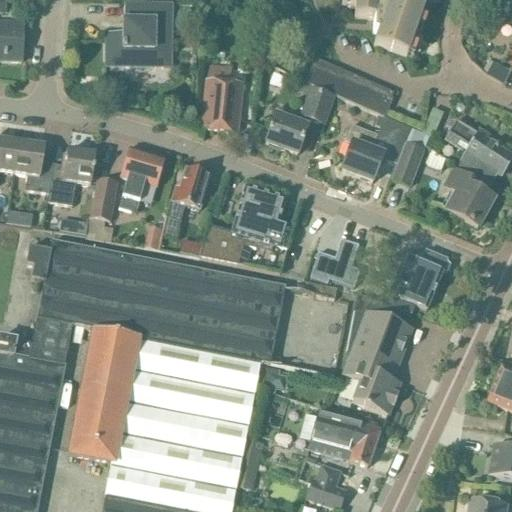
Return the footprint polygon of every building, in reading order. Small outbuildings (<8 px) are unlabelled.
[(341,0),(341,10),(354,10),(354,21),(373,23),(372,36),(377,37),(373,49),(406,60),(406,59),(412,61),(416,48),(410,46),(415,33),(421,35),(425,21),(420,19),(425,4),(419,2),(419,0),(341,0)] [(171,9),(124,7),(123,24),(122,24),(122,36),(105,36),(104,70),(153,71),(153,63),(170,63),(170,43),(171,9)] [(222,10),(206,9),(206,22),(221,23),(222,10)] [(22,27),(0,26),(0,65),(21,66),(22,27)] [(488,65),(484,62),(481,68),(485,71),(483,74),(487,78),(505,88),(511,74),(489,63),(488,65)] [(231,70),(209,67),(207,83),(201,133),(237,137),(242,87),(230,85),(231,70)] [(308,88),(298,83),(294,92),(304,97),(308,88)] [(300,118),(278,110),(265,146),(297,158),(310,123),(322,128),(332,100),(310,92),(300,118)] [(432,111),(421,137),(428,141),(425,150),(430,154),(431,143),(443,116),(432,111)] [(351,148),(340,175),(371,186),(379,168),(381,162),(395,168),(408,133),(383,122),(376,139),(350,129),(344,145),(351,148)] [(475,137),(455,124),(443,144),(464,157),(459,165),(477,177),(475,180),(489,189),(496,178),(499,180),(511,160),(486,144),(488,140),(478,133),(475,137)] [(396,168),(390,185),(409,192),(423,154),(425,150),(428,141),(421,137),(420,137),(421,136),(411,132),(410,133),(409,132),(408,133),(395,168),(396,168)] [(0,143),(0,176),(12,179),(17,146),(0,143)] [(17,146),(12,179),(27,181),(25,195),(46,198),(45,206),(47,207),(53,168),(41,166),(43,150),(17,146)] [(79,155),(67,154),(65,170),(53,168),(47,207),(70,210),(73,188),(89,191),(94,158),(91,157),(89,153),(81,152),(79,155)] [(126,183),(118,212),(135,216),(139,205),(150,208),(155,191),(159,182),(164,163),(128,152),(122,171),(119,180),(126,183)] [(197,174),(196,176),(184,172),(179,191),(175,190),(169,209),(166,220),(161,239),(174,242),(184,210),(198,214),(209,180),(206,179),(207,177),(202,175),(197,174)] [(476,187),(452,173),(443,189),(454,195),(444,213),(477,231),(493,203),(473,192),(476,187)] [(117,186),(95,183),(91,209),(88,227),(86,239),(85,242),(89,243),(102,244),(105,225),(110,226),(117,186)] [(9,220),(22,221),(25,192),(11,191),(9,220)] [(285,203),(244,191),(230,236),(209,230),(199,261),(246,271),(251,252),(276,260),(278,254),(282,255),(283,253),(281,252),(287,231),(278,228),(285,203)] [(33,215),(32,229),(43,230),(45,216),(33,215)] [(77,226),(75,238),(86,239),(88,227),(77,226)] [(146,240),(143,250),(158,254),(160,243),(146,240)] [(317,257),(309,282),(326,288),(328,284),(353,292),(359,275),(350,272),(358,249),(340,244),(334,262),(317,257)] [(71,330),(93,334),(257,368),(333,382),(348,307),(334,305),(336,293),(305,287),(302,298),(285,294),(285,292),(51,245),(49,256),(28,252),(25,269),(32,271),(30,284),(42,286),(35,323),(71,330)] [(446,263),(424,254),(421,264),(412,260),(411,264),(403,261),(388,299),(390,299),(386,307),(411,317),(414,310),(426,314),(442,276),(447,275),(449,269),(445,265),(446,263)] [(354,313),(345,356),(349,357),(346,367),(392,385),(411,333),(406,331),(411,318),(386,309),(357,297),(357,299),(354,311),(354,313)] [(36,511),(51,433),(71,330),(35,323),(30,347),(16,344),(0,341),(0,511),(36,511)] [(229,511),(257,368),(93,334),(68,459),(112,467),(105,503),(153,511),(229,511)] [(346,367),(341,379),(359,386),(351,406),(369,413),(388,420),(391,410),(396,398),(398,393),(390,391),(392,385),(346,367)] [(279,375),(263,371),(258,394),(274,399),(275,395),(285,397),(288,381),(278,380),(279,375)] [(511,374),(503,371),(488,406),(511,415),(511,374)] [(305,418),(298,441),(309,445),(307,454),(348,464),(348,466),(366,471),(379,433),(362,427),(318,415),(317,421),(305,418)] [(262,447),(248,444),(238,492),(252,495),(262,447)] [(511,451),(499,449),(497,463),(492,462),(489,479),(511,482),(511,451)] [(339,477),(320,470),(315,485),(311,484),(305,503),(331,511),(339,511),(346,496),(334,492),(339,477)] [(507,511),(508,507),(473,502),(470,511),(507,511)] [(102,511),(153,511),(105,503),(102,511)]
